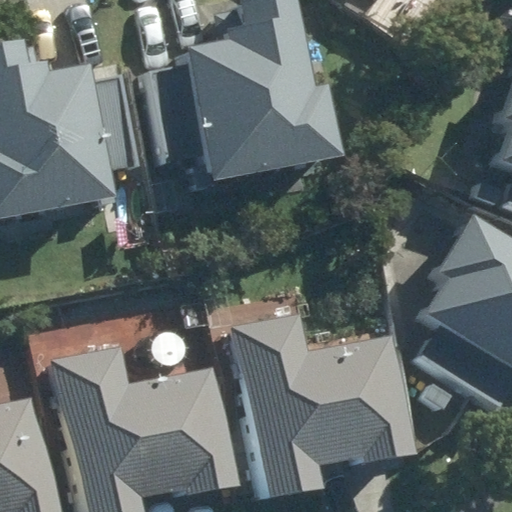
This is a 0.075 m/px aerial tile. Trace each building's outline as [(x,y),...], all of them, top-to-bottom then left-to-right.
[(153,165),(193,158),(199,190),(327,167),(314,93),(302,96),(284,0),(225,11),(230,37),(211,41),(214,55),(175,62),(177,73),(138,81),(153,165)] [(111,81),(81,85),(80,79),(35,85),(29,48),(0,52),(0,227),(99,214),(94,174),(123,170),(111,81)] [(511,59),(485,135),(501,141),(490,171),(511,178),(511,59)] [(511,251),(464,221),(427,278),(435,283),(410,322),(511,387),(511,251)] [(291,324),(228,334),(254,510),(310,502),(307,482),(402,468),(384,345),(296,359),(291,324)] [(113,354),(46,366),(71,511),(133,511),(132,508),(223,492),(203,379),(120,394),(113,354)] [(0,511),(43,511),(20,407),(0,411),(0,511)]
